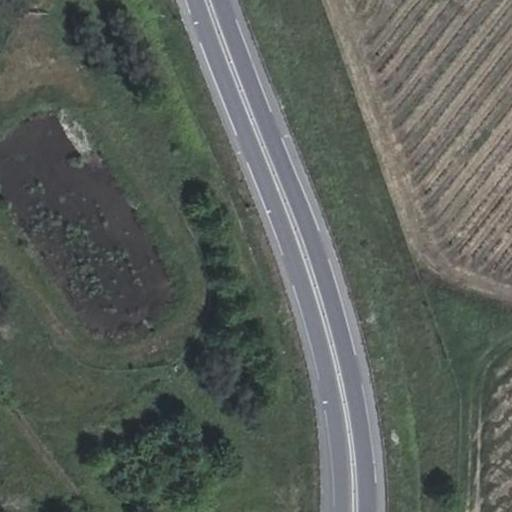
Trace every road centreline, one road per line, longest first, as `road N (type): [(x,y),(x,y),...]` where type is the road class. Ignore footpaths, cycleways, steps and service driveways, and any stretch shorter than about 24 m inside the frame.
road 1 (motorway): [(368,511),(344,347),(315,244),(219,0)]
road 2 (motorway): [(196,0),(317,326),(335,429),(337,511)]
